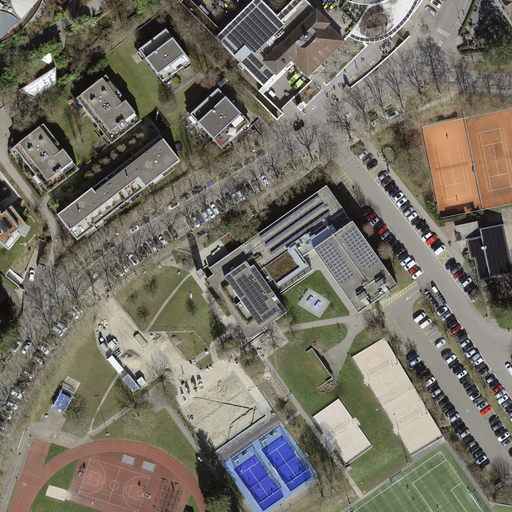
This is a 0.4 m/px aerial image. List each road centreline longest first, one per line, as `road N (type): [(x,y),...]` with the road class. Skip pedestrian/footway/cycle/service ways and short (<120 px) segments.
road 1 (residential): [(317,139),(126,248),(55,305),(0,387)]
road 2 (residential): [(317,139),(338,149),(491,353)]
